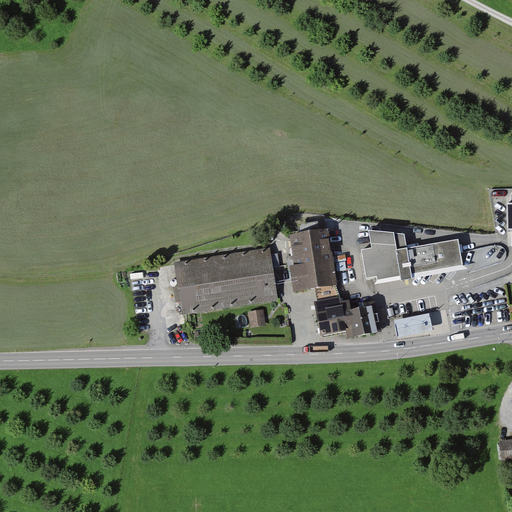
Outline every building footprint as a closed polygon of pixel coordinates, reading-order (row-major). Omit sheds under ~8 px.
[(329,233),(288,237),(294,291),(334,287),(329,233)] [(454,241),(393,251),(398,283),(460,273),(454,241)] [(374,287),(398,283),(393,251),(392,247),(367,246),(366,251),(358,252),(363,280),(373,279),(374,287)] [(268,250),(173,264),(180,314),(275,301),(268,250)] [(314,302),(321,336),(346,331),(347,338),(381,332),(376,301),(351,306),(349,300),(341,301),(340,297),(314,302)] [(264,310),(257,311),(260,327),(267,326),(264,310)] [(428,315),(395,321),(398,336),(431,330),(428,315)] [(511,462),(511,441),(499,443),(503,464),(511,462)]
